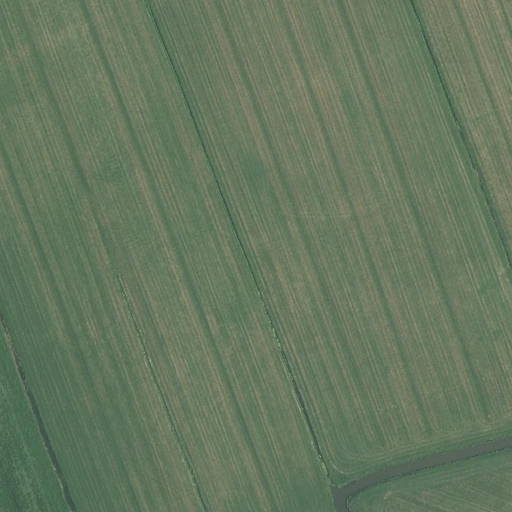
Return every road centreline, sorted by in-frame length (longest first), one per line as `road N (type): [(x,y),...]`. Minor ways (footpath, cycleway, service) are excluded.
road 1 (track): [(397,0),(511,298)]
road 2 (track): [(377,511),(375,504),(395,487),(511,457)]
